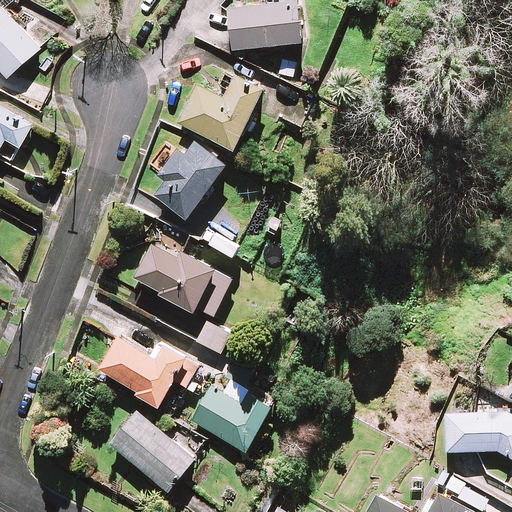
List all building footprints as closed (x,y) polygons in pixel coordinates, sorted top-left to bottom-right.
[(1,0),(0,0),(0,63),(10,75),(42,47),(1,0)] [(304,0),(295,0),(228,4),(231,48),(307,44),(304,0)] [(196,81),(177,120),(233,148),(261,94),(233,80),(225,96),(196,81)] [(315,100),(275,84),(267,102),(287,118),(309,114),(315,100)] [(40,124),(0,102),(0,147),(6,137),(27,148),(40,124)] [(157,192),(188,216),(229,163),(198,139),(187,152),(180,147),(159,175),(166,180),(157,192)] [(10,175),(2,188),(20,200),(28,187),(10,175)] [(179,256),(155,243),(136,281),(151,289),(169,298),(214,321),(235,279),(181,251),(179,256)] [(233,333),(209,321),(199,341),(223,353),(233,333)] [(161,407),(175,384),(187,391),(201,367),(189,360),(166,347),(159,360),(120,337),(102,369),(140,392),(139,394),(161,407)] [(255,372),(237,362),(228,377),(246,387),(255,372)] [(248,404),(215,385),(194,421),(249,452),(277,402),(256,390),(248,404)] [(197,459),(139,412),(113,444),(171,491),(197,459)] [(449,412),(449,450),(500,451),(511,458),(511,415),(508,413),(449,412)] [(411,511),(380,494),(369,511),(411,511)] [(475,511),(440,494),(430,511),(475,511)]
